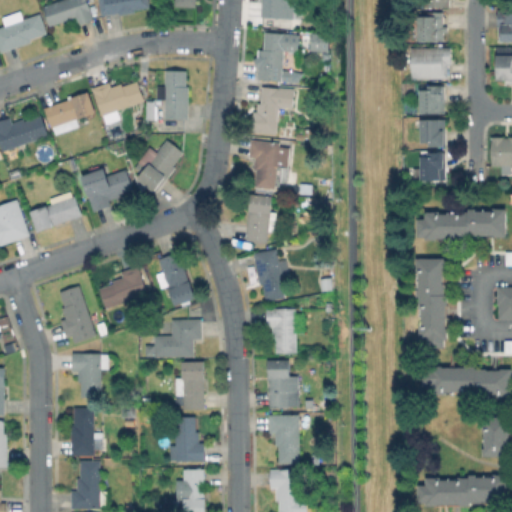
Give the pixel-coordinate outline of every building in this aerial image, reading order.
[(88,0),(95,18),(78,25),(76,19),(66,23),(65,20),(53,25),(46,6),(61,0),(88,0)] [(136,11),(120,14),(120,12),(103,14),(100,0),(150,0),(151,7),(136,9),(136,11)] [(301,0),(300,19),(262,16),(263,0),(301,0)] [(21,10),(25,19),(41,13),(47,32),(31,38),(32,41),(2,52),(0,46),(0,27),(7,25),(3,16),(21,10)] [(444,14),(444,40),(422,39),(422,13),(444,14)] [(511,19),(511,40),(502,40),(502,19),(511,19)] [(301,33),(299,51),(286,50),(285,69),(294,70),(292,81),(259,79),(261,47),(265,48),(266,30),(301,33)] [(331,33),(329,51),(303,47),(306,30),(331,33)] [(452,49),(452,62),(445,62),(445,79),(413,78),(413,49),(452,49)] [(511,54),(496,54),(495,79),(511,79),(511,54)] [(188,70),(188,86),(191,86),(189,119),(167,118),(168,99),(159,98),(159,84),(167,85),(168,69),(188,70)] [(110,80),(112,86),(123,82),(124,85),(140,80),(146,99),(119,109),(122,119),(108,123),(105,114),(103,115),(93,86),(110,80)] [(295,88),(293,107),(280,106),(277,133),(253,131),(255,110),(259,110),(260,102),(262,102),(264,85),(295,88)] [(445,89),(444,112),(424,111),(424,89),(445,89)] [(81,126),(56,135),(46,107),(90,92),(97,112),(78,119),(81,126)] [(43,115),(50,134),(4,151),(0,138),(0,121),(11,117),(13,122),(25,118),(26,121),(43,115)] [(446,121),(446,144),(424,144),(424,121),(446,121)] [(167,138),(185,151),(175,165),(177,167),(158,192),(139,178),(147,167),(139,162),(153,143),(160,148),(167,138)] [(511,138),(511,166),(495,166),(496,138),(511,138)] [(289,145),(286,167),(278,166),(276,188),(257,185),(258,169),(255,169),(256,157),(251,156),(253,139),(281,142),(281,144),(289,145)] [(446,154),(445,178),(424,178),(425,154),(446,154)] [(128,168),(135,188),(121,193),(122,195),(111,199),(113,205),(96,211),(87,183),(90,182),(87,175),(104,169),(106,175),(128,168)] [(32,208),(76,194),(84,219),(40,232),(32,208)] [(278,211),(275,231),(270,230),(269,241),(247,239),(253,194),(274,196),(272,211),(278,211)] [(31,234),(1,245),(0,243),(0,204),(19,198),(31,234)] [(508,208),(508,236),(472,236),(472,239),(426,239),(427,236),(418,236),(419,218),(426,218),(426,210),(470,210),(470,208),(508,208)] [(278,248),(280,260),(288,259),(291,277),(283,278),(287,297),(267,300),(264,282),(261,283),(256,252),(278,248)] [(180,251),(196,297),(176,305),(169,285),(163,287),(158,273),(165,271),(160,258),(180,251)] [(446,257),(447,294),(449,294),(450,339),(446,339),(446,347),(429,347),(429,339),(421,339),(421,296),(418,296),(418,288),(421,288),(421,272),(419,272),(419,258),(446,257)] [(149,294),(107,308),(101,288),(115,283),(114,279),(124,276),(122,271),(140,265),(149,294)] [(333,289),(322,290),(321,276),(332,275),(333,289)] [(98,335),(76,342),(73,335),(68,337),(62,319),(67,318),(63,307),(66,306),(61,291),(80,284),(98,335)] [(511,316),(501,316),(501,302),(500,302),(500,286),(511,286),(511,316)] [(305,312),(305,331),(298,331),(298,352),(278,352),(278,337),(275,337),(275,326),(268,326),(268,307),(297,307),(298,312),(305,312)] [(194,338),(195,355),(156,356),(156,355),(147,355),(147,344),(156,344),(156,335),(174,335),(173,319),(203,318),(204,338),(194,338)] [(109,329),(102,332),(99,325),(106,323),(109,329)] [(19,348),(8,352),(5,345),(16,341),(19,348)] [(102,352),(102,396),(82,396),(82,381),(79,381),(79,369),(75,369),(74,352),(102,352)] [(301,375),(301,405),(290,405),(290,406),(271,407),(270,377),(269,377),(269,359),(291,359),(291,375),(301,375)] [(205,361),(205,408),(185,408),(185,394),(176,394),(176,376),(184,376),(183,361),(205,361)] [(477,365),(478,369),(511,368),(511,396),(476,396),(476,393),(433,393),(434,386),(425,386),(425,368),(432,368),(432,365),(477,365)] [(137,404),(137,416),(123,416),(123,404),(137,404)] [(96,409),(96,431),(105,431),(105,448),(96,448),(96,454),(73,454),(73,424),(75,425),(75,407),(95,406),(96,409)] [(308,414),(307,428),(300,428),(302,462),(280,461),(281,445),(277,445),(277,432),(271,432),(271,413),(308,414)] [(197,415),(197,431),(201,431),(201,441),(206,441),(206,460),(177,461),(177,459),(171,459),(171,444),(177,444),(176,416),(197,415)] [(511,416),(511,455),(485,455),(485,416),(511,416)] [(9,433),(8,466),(0,465),(0,419),(6,419),(5,433),(9,433)] [(102,459),(102,490),(109,490),(109,504),(102,504),(102,507),(73,507),(73,490),(79,490),(79,477),(81,477),(81,459),(102,459)] [(202,465),(202,467),(206,467),(206,511),(185,511),(185,492),(178,488),(178,479),(185,479),(185,468),(188,468),(188,466),(202,465)] [(301,468),(301,511),(281,511),(281,499),(278,499),(278,487),(272,487),(272,468),(301,468)] [(509,473),(509,502),(473,502),(473,505),(427,505),(427,502),(419,502),(419,484),(428,484),(428,476),(471,476),(471,474),(509,473)] [(8,502),(8,511),(0,511),(0,489),(2,489),(2,502),(8,502)]
